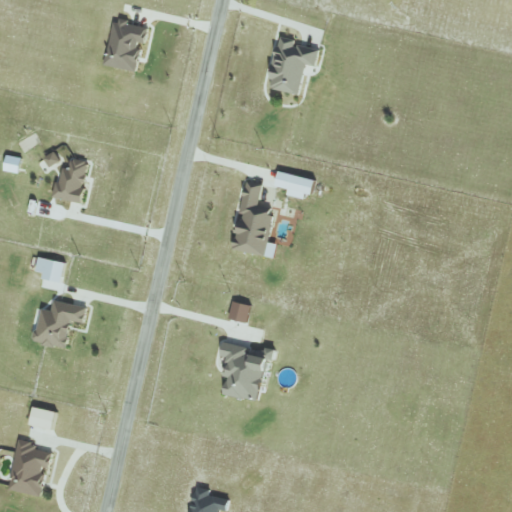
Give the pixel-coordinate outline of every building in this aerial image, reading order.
[(105,64),(135,71),(142,43),(144,44),(148,27),(115,19),(105,64)] [(277,44),(269,89),(300,94),(305,64),(317,66),(321,48),(285,42),(284,46),(277,44)] [(61,160),(54,151),(44,158),(51,167),(61,160)] [(21,156),(6,155),(4,171),(20,172),(21,156)] [(82,201),(88,160),(64,157),(58,198),(82,201)] [(309,199),(314,179),(279,170),(275,185),(288,188),(287,194),(309,199)] [(276,208),(259,205),(263,184),(246,181),(240,213),(241,213),(234,249),(275,256),(277,244),(270,243),(276,208)] [(61,282),(66,262),(40,256),(36,271),(45,272),(43,278),(61,282)] [(88,307),(54,300),(52,310),(42,307),(34,342),(66,349),(73,320),(85,323),(88,307)] [(247,322),(252,305),(234,300),(229,318),(247,322)] [(224,393),(260,401),(271,348),(265,346),(264,351),(224,342),(221,356),(228,357),(224,376),(228,377),(224,393)] [(48,451),(34,450),(34,440),(16,439),(13,492),(45,495),(48,451)] [(190,511),(218,511),(220,509),(227,511),(230,502),(195,493),(190,511)]
